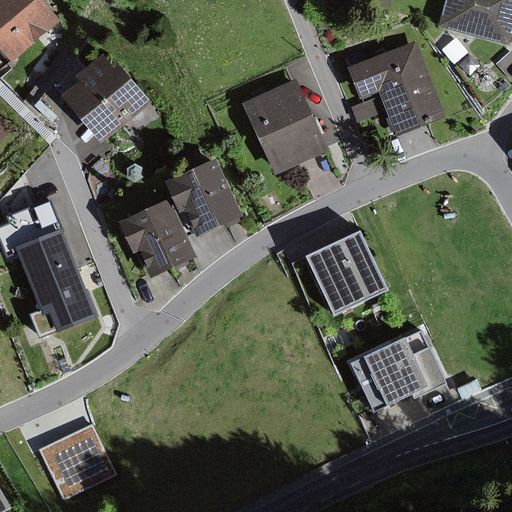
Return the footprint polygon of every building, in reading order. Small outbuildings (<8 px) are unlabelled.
[(57,21),(39,0),(0,0),(0,57),(5,64),(57,21)] [(511,23),(511,0),(442,0),(435,28),(506,47),(511,23)] [(412,41),(342,68),(354,100),(373,92),(390,137),(442,118),(412,41)] [(77,81),(56,97),(95,145),(148,103),(110,55),(104,59),(101,54),(73,76),(77,81)] [(310,120),(292,81),(237,105),(268,176),(324,152),(322,149),(339,142),(333,128),(323,132),(316,117),(310,120)] [(379,114),(372,98),(349,108),(355,123),(379,114)] [(0,141),(10,129),(0,120),(0,141)] [(166,187),(160,189),(164,198),(171,213),(178,210),(191,238),(222,224),(224,229),(238,222),(236,218),(239,216),(212,158),(163,180),(166,187)] [(119,227),(113,230),(124,254),(130,250),(143,279),(171,266),(173,271),(187,264),(185,260),(191,257),(171,213),(164,198),(116,220),(119,227)] [(25,315),(35,339),(61,328),(62,331),(95,318),(47,199),(3,217),(6,223),(0,225),(0,250),(3,257),(11,254),(34,312),(25,315)] [(384,295),(352,225),(291,254),(323,323),(384,295)] [(346,365),(368,412),(406,394),(409,400),(442,385),(417,332),(346,365)] [(101,413),(38,451),(48,467),(68,455),(76,469),(108,449),(104,442),(114,436),(101,413)]
